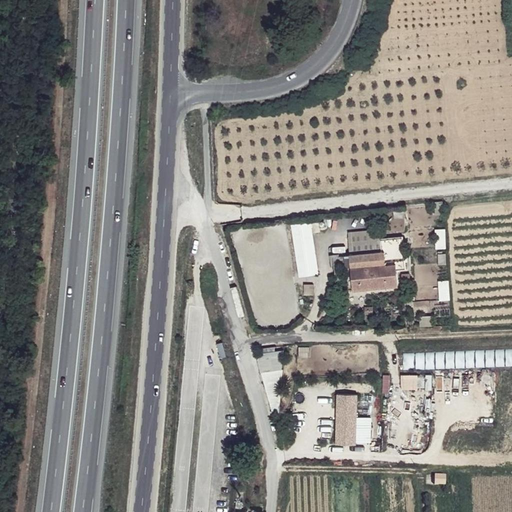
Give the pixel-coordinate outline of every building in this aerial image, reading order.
[(296,275),(317,274),(313,221),(292,222),(296,275)] [(437,247),(445,247),(445,228),(437,228),(437,247)] [(387,255),(355,258),(354,290),(399,291),(398,274),(411,273),(411,266),(409,240),(386,242),(387,255)] [(258,349),(258,371),(283,370),(283,348),(258,349)] [(282,411),(279,390),(278,390),(277,379),(266,380),(271,412),(282,411)] [(355,397),(335,397),(334,447),(354,447),(355,397)] [(434,477),(434,485),(444,486),(444,478),(434,477)]
